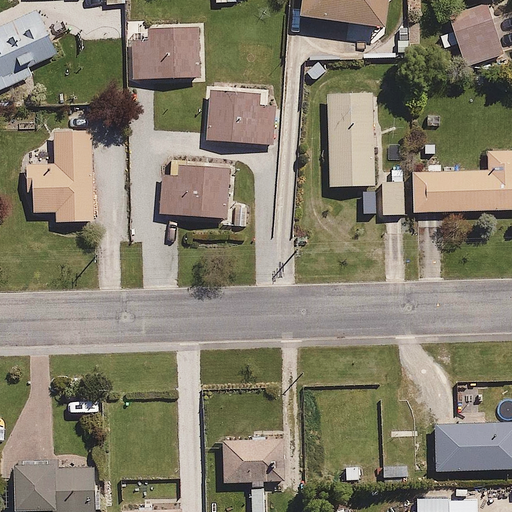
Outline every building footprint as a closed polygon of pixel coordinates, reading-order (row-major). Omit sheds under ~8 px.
[(126,0),(107,0),(107,11),(127,10),(126,0)] [(390,31),(394,0),(305,0),(303,19),(390,31)] [(0,95),(60,66),(29,2),(0,15),(0,95)] [(495,19),(460,34),(475,68),(509,54),(495,19)] [(147,44),(130,44),(132,82),(202,79),(200,28),(147,29),(147,44)] [(263,112),(264,94),(211,92),(209,143),(276,146),(278,112),(263,112)] [(375,94),(329,94),(331,186),(376,186),(375,94)] [(98,224),(95,134),(52,136),(53,163),(28,164),(30,214),(57,213),(58,226),(98,224)] [(490,170),(413,172),(414,214),(511,211),(511,150),(489,151),(490,170)] [(163,177),(162,215),(231,216),(232,169),(180,168),(180,177),(163,177)] [(408,170),(381,170),(381,218),(408,218),(408,170)] [(511,425),(437,426),(438,473),(511,472),(511,425)] [(259,441),(224,442),(225,483),(251,482),(252,511),(267,511),(267,482),(287,482),(286,433),(259,433),(259,441)] [(97,511),(96,466),(17,469),(18,511),(97,511)] [(182,511),(182,499),(144,500),(144,510),(119,511),(118,511),(182,511)] [(451,511),(452,499),(417,499),(417,511),(451,511)]
